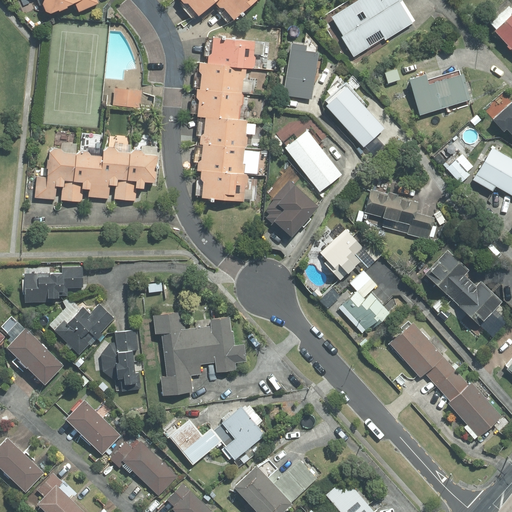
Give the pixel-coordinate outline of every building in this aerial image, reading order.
[(34,0),(40,14),(44,16),(70,4),(75,14),(96,5),(93,0),(34,0)] [(173,0),(190,20),(211,2),(228,25),(255,0),(173,0)] [(395,0),(356,0),(325,19),(350,59),(410,24),(395,0)] [(511,10),(488,33),(511,57),(511,10)] [(253,41),(207,38),(206,65),(194,64),(189,118),(200,119),(196,162),(192,161),(191,180),(197,180),(196,199),(243,203),(246,175),(241,175),(246,120),(238,121),(242,69),(252,70),(253,41)] [(301,46),(285,44),(280,97),(308,101),(313,54),(300,52),(301,46)] [(466,101),(456,71),(422,82),(420,76),(403,82),(415,118),(466,101)] [(381,129),(340,88),(318,107),(359,148),(381,129)] [(139,92),(111,89),(109,109),(137,112),(139,92)] [(502,129),(511,139),(511,105),(509,102),(488,122),(498,132),(502,129)] [(339,175),(302,131),(279,149),(316,194),(339,175)] [(153,184),(155,148),(139,146),(139,155),(136,152),(128,152),(124,154),(112,153),(110,149),(102,149),(97,153),(97,157),(86,157),(83,153),(76,152),(72,155),(61,154),(58,150),(47,150),(42,154),(41,177),(33,177),(32,199),(52,201),(53,189),(59,189),(58,201),(79,203),(80,191),(85,192),(85,197),(106,200),(106,186),(112,188),(111,200),(133,202),(134,190),(138,190),(138,183),(153,184)] [(511,164),(484,149),(465,179),(488,193),(491,187),(511,198),(511,164)] [(315,207),(286,181),(267,199),(269,201),(260,212),(265,216),(261,219),(285,239),(315,207)] [(415,202),(367,190),(360,214),(382,220),(380,229),(428,241),(433,218),(412,214),(415,202)] [(358,246),(343,229),(310,261),(333,285),(357,262),(349,255),(358,246)] [(378,255),(366,243),(353,255),(365,268),(378,255)] [(466,271),(444,250),(420,276),(476,328),(500,302),(478,282),(472,287),(461,276),(466,271)] [(64,272),(25,272),(25,300),(63,300),(63,288),(86,288),(86,265),(64,265),(64,272)] [(374,285),(361,271),(347,285),(353,291),(336,307),(359,333),(384,310),(367,293),(374,285)] [(66,317),(56,328),(81,352),(117,316),(101,301),(93,309),(86,302),(69,320),(66,317)] [(185,308),(156,312),(158,331),(164,330),(169,373),(163,374),(165,393),(194,389),(193,373),(203,372),(202,362),(217,360),(218,370),(238,368),(237,361),(248,359),(246,342),(236,344),(232,313),(212,316),(213,323),(187,326),(185,308)] [(408,322),(384,344),(417,378),(422,373),(447,401),(443,405),(475,438),(498,416),(408,322)] [(66,363),(27,325),(10,343),(48,380),(66,363)] [(138,327),(117,329),(118,340),(111,341),(103,352),(105,371),(115,378),(123,377),(124,389),(144,387),(138,327)] [(511,357),(502,369),(511,377),(511,357)] [(87,396),(68,414),(104,451),(123,433),(87,396)] [(267,433),(243,404),(224,420),(238,437),(228,445),(227,444),(222,447),(231,458),(234,455),(236,458),(267,433)] [(224,438),(214,425),(205,432),(192,415),(172,431),(196,461),(224,438)] [(47,470),(11,433),(0,443),(0,459),(28,488),(47,470)] [(179,475),(143,438),(134,446),(127,440),(111,456),(121,466),(126,460),(159,494),(179,475)] [(260,460),(238,481),(264,511),(281,511),(295,500),(294,499),(318,476),(301,457),(277,480),(271,473),(280,466),(271,456),(262,462),(260,460)] [(54,471),(51,474),(38,486),(46,494),(39,500),(50,511),(87,511),(61,485),(64,481),(54,471)] [(378,511),(347,475),(328,491),(345,511),(378,511)] [(176,504),(174,505),(180,511),(216,511),(193,488),(192,488),(184,481),(168,496),(176,504)]
